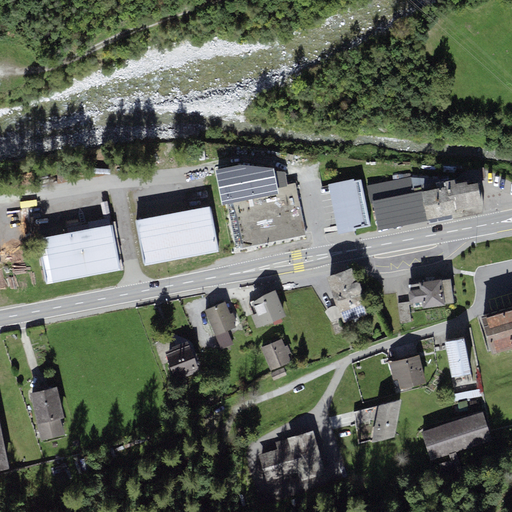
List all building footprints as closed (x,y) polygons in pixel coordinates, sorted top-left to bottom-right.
[(241,166),(216,169),(222,205),(226,204),(279,193),(278,188),(274,171),(274,169),(241,166)] [(285,172),(274,171),(278,188),(287,186),(285,172)] [(362,187),(366,206),(373,204),(372,202),(413,193),(410,177),(362,187)] [(441,179),(410,177),(413,193),(421,191),(437,189),(436,183),(441,182),(441,179)] [(354,179),(328,185),(338,235),(356,232),(355,229),(371,226),(366,206),(362,187),(361,180),(355,182),(354,179)] [(437,189),(421,191),(427,220),(451,215),(452,220),(482,213),(483,202),(481,202),(477,183),(467,186),(467,182),(455,184),(455,180),(441,182),(436,183),(437,189)] [(279,193),(226,204),(236,250),(306,235),(295,184),(287,186),(278,188),(279,193)] [(421,191),(413,193),(372,202),(373,204),(378,232),(427,222),(427,220),(421,191)] [(218,252),(209,207),(171,214),(180,260),(218,252)] [(180,260),(171,214),(135,222),(144,267),(180,260)] [(64,234),(110,224),(109,219),(63,228),(64,234)] [(53,284),(120,270),(110,224),(64,234),(43,238),(53,284)] [(352,268),(326,277),(339,314),(340,313),(343,323),(366,314),(359,296),(362,291),(360,284),(357,283),(352,268)] [(441,281),(441,279),(430,281),(434,308),(445,306),(445,304),(454,303),(450,279),(441,281)] [(412,304),(422,302),(423,309),(434,308),(430,281),(419,283),(420,289),(411,291),(408,293),(409,301),(412,304)] [(275,290),(251,302),(255,314),(251,316),(256,329),(286,316),(275,290)] [(413,305),(412,304),(409,301),(398,304),(401,324),(411,322),(409,305),(413,305)] [(224,302),(204,310),(215,337),(228,331),(236,328),(233,323),(230,315),(224,302)] [(511,307),(481,316),(492,355),(511,349),(511,307)] [(228,331),(215,337),(221,350),(234,345),(228,331)] [(282,339),(261,348),(271,371),(291,362),(288,354),(285,347),(282,339)] [(471,375),(464,339),(445,342),(451,378),(471,375)] [(174,378),(198,369),(188,343),(187,342),(172,347),(173,349),(164,353),(174,378)] [(419,355),(387,363),(394,390),(425,382),(419,355)] [(284,368),(270,373),(273,381),(287,375),(284,368)] [(64,418),(57,387),(29,393),(37,425),(60,419),(64,418)] [(401,400),(378,406),(371,443),(394,437),(401,400)] [(483,412),(421,432),(431,460),(449,454),(456,452),(492,441),(483,412)] [(60,419),(37,425),(41,441),(64,435),(60,419)] [(0,471),(9,470),(0,426),(0,471)] [(277,449),(258,455),(266,482),(298,473),(300,481),(325,474),(313,432),(275,442),(277,449)] [(451,461),(438,464),(442,479),(462,473),(456,452),(449,454),(451,461)]
